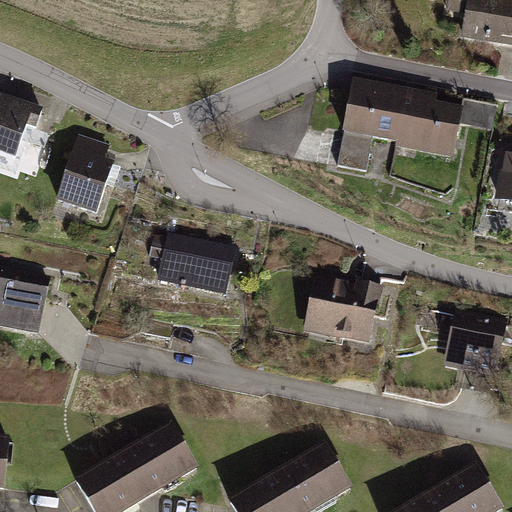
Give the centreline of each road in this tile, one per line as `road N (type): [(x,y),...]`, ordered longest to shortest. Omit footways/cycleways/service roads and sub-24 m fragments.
road 1 (residential): [(511,431),(81,347),(56,324)]
road 2 (residential): [(511,287),(422,263),(307,215)]
road 3 (residential): [(511,92),(320,56)]
road 4 (residential): [(307,215),(196,194),(178,183),(159,136)]
road 5 (residential): [(320,56),(159,136)]
road 6 (residential): [(0,58),(159,136)]
road 7 (residential): [(307,215),(159,136)]
